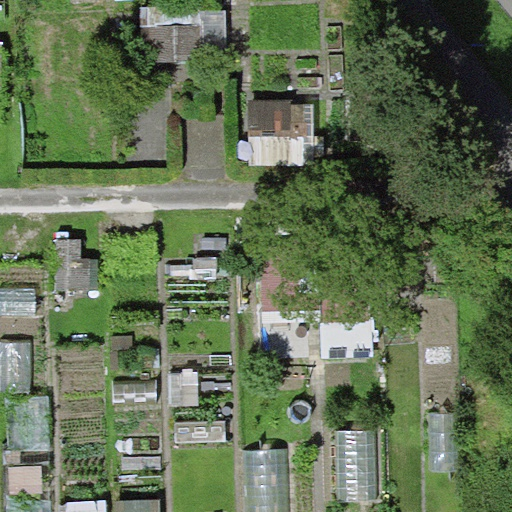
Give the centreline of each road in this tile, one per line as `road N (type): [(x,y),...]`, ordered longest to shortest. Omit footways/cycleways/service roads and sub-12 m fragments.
road 1 (track): [(511,186),(0,198)]
road 2 (track): [(511,161),(405,0)]
